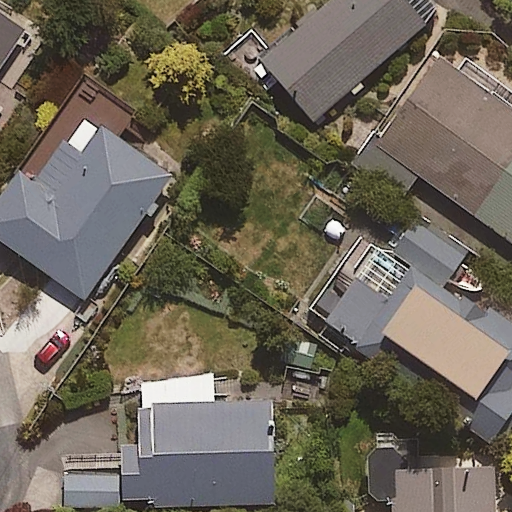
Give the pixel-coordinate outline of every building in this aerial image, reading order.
[(0,0),(0,59),(27,18),(0,0)] [(432,12),(421,0),(316,0),(260,51),(316,115),(432,12)] [(511,102),(435,47),(354,160),(401,193),(419,169),(511,235),(511,102)] [(175,165),(74,93),(29,156),(23,152),(0,184),(0,231),(85,292),(175,165)] [(511,419),(511,314),(450,270),(464,249),(416,214),(391,249),(365,231),(312,307),(465,415),(463,418),(496,442),(511,419)] [(321,339),(283,332),(277,367),(314,374),(321,339)] [(212,371),(139,374),(141,426),(150,425),(153,502),(275,497),(270,393),(213,396),(212,371)] [(406,439),(370,439),(371,494),(395,494),(394,511),(498,511),(497,456),(406,457),(406,439)] [(118,472),(65,474),(66,506),(119,504),(118,472)]
